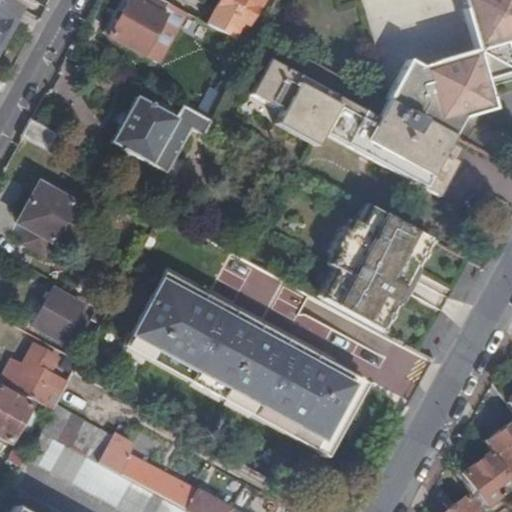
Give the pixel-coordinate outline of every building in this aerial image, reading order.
[(19,8),(3,0),(0,0),(0,20),(5,23),(2,30),(4,30),(9,29),(19,8)] [(167,3),(162,0),(129,0),(110,36),(160,63),(187,13),(180,10),(175,7),(167,3)] [(250,25),(264,0),(221,0),(208,25),(235,40),(245,22),(250,25)] [(511,0),(467,0),(470,9),(474,21),(492,16),(490,10),(498,7),(508,42),(511,40),(511,0)] [(511,49),(511,40),(508,42),(498,7),(490,10),(492,16),(474,21),(470,9),(467,10),(479,50),(443,61),(444,64),(456,61),(461,78),(454,81),(457,88),(484,80),(484,81),(511,72),(511,56),(510,50),(511,49)] [(327,135),(345,101),(271,60),(252,94),(276,108),(279,102),(286,107),(283,111),(276,124),(318,147),(324,134),(327,135)] [(391,97),(388,101),(446,132),(455,116),(463,120),(493,110),(490,100),(486,101),(483,92),(487,91),(484,81),(484,80),(457,88),(454,81),(461,78),(456,61),(444,64),(428,69),(427,69),(425,65),(419,64),(410,63),(391,97)] [(136,98),(112,143),(165,173),(190,129),(203,136),(211,121),(182,106),(175,120),(136,98)] [(345,101),(327,135),(410,183),(421,163),(383,141),(391,128),(377,120),(378,119),(345,101)] [(446,132),(388,101),(378,119),(377,120),(391,128),(383,141),(421,163),(410,183),(438,198),(457,163),(444,156),(454,137),(446,132)] [(276,108),(283,111),(286,107),(279,102),(276,108)] [(454,137),(463,120),(455,116),(446,132),(454,137)] [(57,135),(32,120),(22,137),(49,152),(57,135)] [(44,255),(52,242),(72,203),(39,185),(18,223),(31,230),(24,245),(44,255)] [(347,315),(379,332),(429,240),(388,218),(367,206),(358,224),(350,220),(325,265),(335,271),(319,300),(347,315)] [(153,238),(148,236),(143,246),(148,249),(153,238)] [(159,278),(161,280),(163,277),(212,304),(233,316),(230,322),(245,330),(240,338),(229,358),(237,363),(249,370),(264,344),(265,341),(279,348),(282,343),(329,367),(331,361),(164,270),(159,278)] [(354,381),(352,379),(329,367),(282,343),(279,348),(265,341),(264,344),(249,370),(237,363),(229,358),(240,338),(245,330),(230,322),(233,316),(212,304),(163,277),(161,280),(146,307),(131,335),(130,336),(130,337),(154,350),(153,351),(151,356),(153,357),(191,378),(194,373),(255,405),(252,411),(293,433),(296,428),(321,441),(354,381)] [(54,289),(33,326),(62,342),(82,305),(54,289)] [(353,377),(352,379),(354,381),(321,441),(296,428),(293,433),(252,411),(255,405),(194,373),(191,378),(153,357),(151,356),(153,351),(154,350),(130,337),(130,336),(131,335),(129,333),(121,349),(326,461),(367,385),(353,377)] [(35,345),(11,388),(34,400),(36,396),(52,405),(57,395),(41,386),(57,358),(35,345)] [(0,439),(9,444),(30,405),(0,388),(0,439)] [(110,438),(55,407),(53,411),(53,412),(50,417),(43,430),(41,434),(183,511),(231,511),(127,456),(133,446),(112,435),(110,438)] [(43,413),(50,417),(53,412),(46,408),(43,413)] [(511,421),(503,428),(509,435),(511,432),(511,421)] [(511,472),(511,432),(509,435),(503,428),(484,442),(492,452),(509,475),(511,472)] [(29,456),(27,460),(122,511),(183,511),(41,434),(29,456)] [(511,478),(509,475),(492,452),(463,473),(489,506),(511,488),(511,478)] [(22,468),(25,462),(18,459),(5,483),(12,486),(22,468)] [(480,511),(468,495),(445,511),(480,511)]
